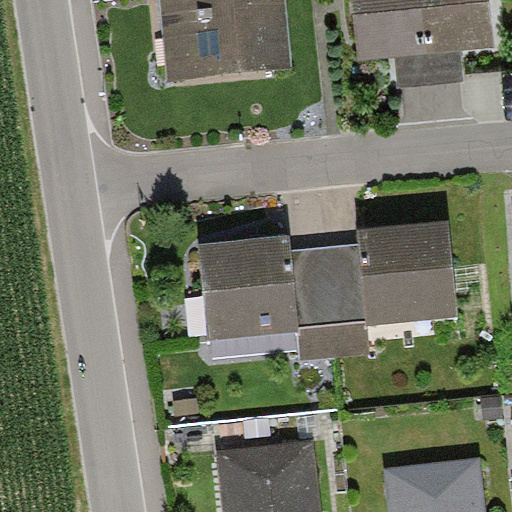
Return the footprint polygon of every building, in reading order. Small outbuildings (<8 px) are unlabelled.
[(285,0),(159,0),(168,84),(292,72),(285,0)] [(431,74),(423,0),(355,0),(359,39),(394,36),(398,77),(431,74)] [(492,0),(423,0),(431,74),(465,71),(462,30),(495,27),(492,0)] [(449,225),(358,234),(359,246),(366,322),(367,329),(458,320),(449,225)] [(290,240),(199,250),(209,345),(299,336),(299,329),(292,252),(290,240)] [(366,322),(359,246),(292,252),(299,329),(366,322)] [(367,329),(366,322),(299,329),(299,336),(302,363),(370,356),(367,329)] [(322,511),(314,443),(217,454),(223,511),(322,511)] [(487,511),(481,459),(384,470),(388,511),(487,511)]
